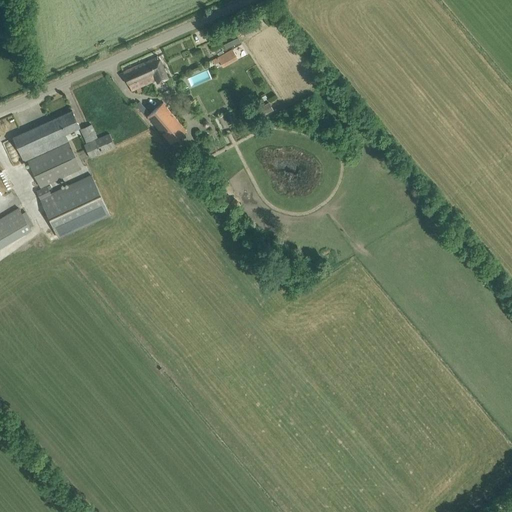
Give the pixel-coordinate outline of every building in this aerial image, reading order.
[(0,24),(0,36),(12,34),(9,23),(0,24)] [(240,37),(224,43),(227,49),(242,43),(240,37)] [(214,63),(220,60),(222,65),(237,57),(233,49),(212,59),(214,63)] [(157,81),(168,77),(159,56),(158,56),(157,55),(157,56),(157,57),(123,72),(131,90),(156,79),(157,81)] [(163,102),(150,113),(140,101),(136,104),(146,117),(148,115),(178,151),(186,145),(178,136),(186,129),(163,102)] [(64,133),(80,126),(72,110),(13,137),(24,160),(67,140),(64,133)] [(81,129),(86,142),(97,137),(92,124),(81,129)] [(85,144),(90,156),(115,146),(109,133),(85,144)] [(4,142),(15,167),(22,164),(11,138),(4,142)] [(28,161),(39,185),(79,167),(68,142),(28,161)] [(37,190),(59,238),(110,214),(92,174),(51,193),(47,185),(37,190)] [(219,195),(231,210),(240,203),(235,197),(232,200),(225,191),(219,195)] [(8,214),(21,235),(32,229),(19,207),(8,214)]
